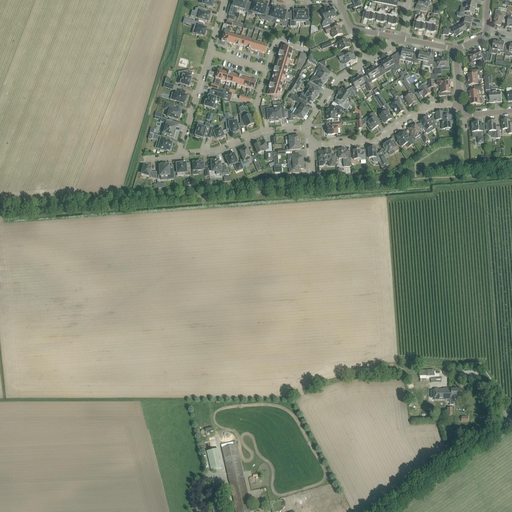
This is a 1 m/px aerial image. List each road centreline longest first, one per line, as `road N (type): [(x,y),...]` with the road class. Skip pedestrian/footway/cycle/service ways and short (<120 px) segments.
road 1 (track): [(511,172),(0,209)]
road 2 (residential): [(310,145),(377,140),(430,105),(459,103)]
road 3 (unclassified): [(510,422),(383,511)]
road 4 (residential): [(209,52),(265,69),(255,103),(263,131)]
